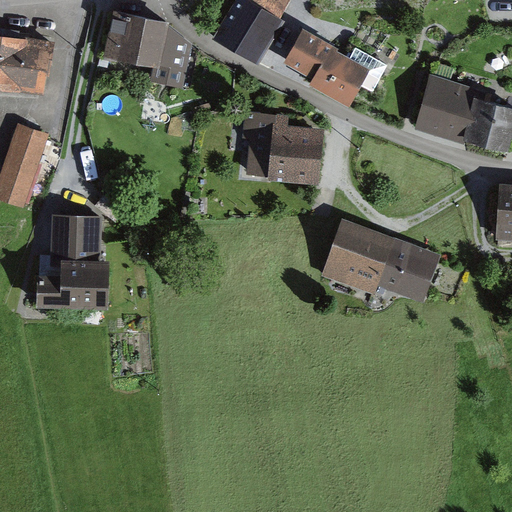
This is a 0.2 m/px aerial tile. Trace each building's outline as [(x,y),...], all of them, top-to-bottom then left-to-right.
[(249,0),(227,38),(264,62),(292,18),(293,0),(249,0)] [(170,24),(117,12),(107,59),(196,78),(200,56),(170,24)] [(318,33),(299,66),(323,80),(319,86),(358,107),(372,84),(382,89),(395,66),(358,45),(354,53),(318,33)] [(5,42),(0,40),(0,83),(51,93),(60,46),(6,37),(5,42)] [(449,72),(438,69),(420,125),(451,136),(468,86),(447,79),(449,72)] [(489,94),(468,86),(451,136),(507,154),(511,138),(511,110),(486,102),(489,94)] [(297,122),(245,117),(242,139),(252,140),(248,182),(325,189),(330,135),(296,132),(297,122)] [(24,128),(0,194),(0,201),(27,211),(53,138),(24,128)] [(104,191),(95,204),(117,220),(127,207),(104,191)] [(511,192),(503,192),(501,243),(511,243),(511,192)] [(95,215),(53,215),(53,259),(95,259),(95,215)] [(445,260),(343,222),(323,278),(385,301),(389,290),(428,305),(445,260)] [(53,259),(40,259),(40,307),(113,306),(112,258),(95,259),(53,259)] [(98,452),(82,465),(96,480),(111,467),(98,452)]
